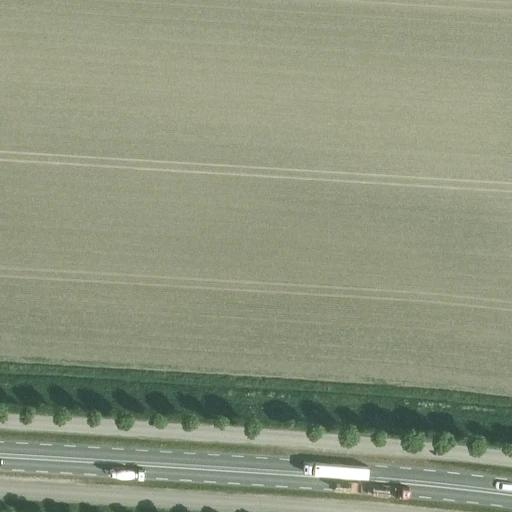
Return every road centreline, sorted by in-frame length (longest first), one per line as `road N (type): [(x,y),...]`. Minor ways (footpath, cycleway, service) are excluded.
road 1 (primary): [(511,500),(0,458)]
road 2 (unclassified): [(511,461),(0,422)]
road 3 (unclassified): [(348,511),(0,491)]
